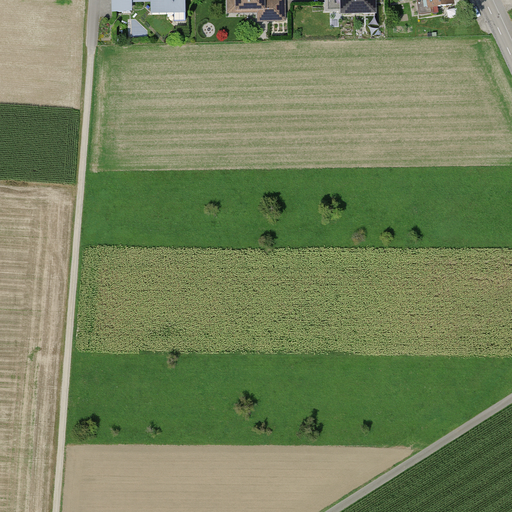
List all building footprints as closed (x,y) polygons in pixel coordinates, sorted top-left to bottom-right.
[(151,0),(112,0),(113,12),(134,12),(134,3),(151,2),(151,0)] [(187,0),(153,0),(154,15),(188,13),(187,0)] [(227,0),(228,14),(259,13),(259,23),(286,22),(285,0),(227,0)] [(377,0),(340,0),(341,17),(378,17),(377,0)] [(456,0),(429,0),(431,13),(458,8),(456,0)]
